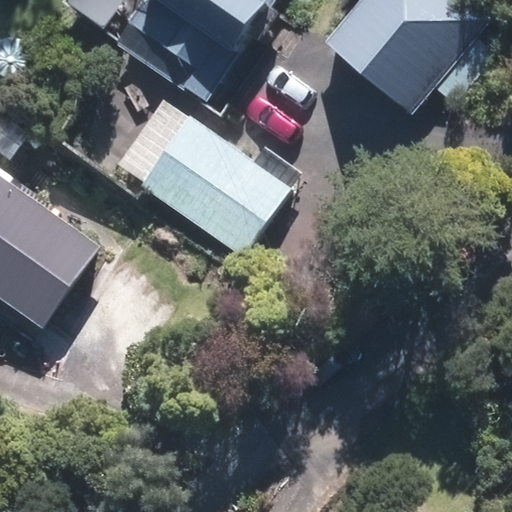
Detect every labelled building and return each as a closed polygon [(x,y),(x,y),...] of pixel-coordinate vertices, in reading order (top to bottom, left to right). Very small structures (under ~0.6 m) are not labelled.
[(206,100),(273,0),(136,0),(124,18),(195,66),(183,83),(206,100)] [(357,0),(324,43),(414,115),(493,16),(473,0),(357,0)] [(0,107),(0,151),(10,159),(31,131),(0,107)] [(188,114),(140,183),(247,257),(295,187),(188,114)] [(100,243),(0,171),(0,296),(40,325),(100,243)] [(113,465),(94,429),(40,458),(59,494),(113,465)]
